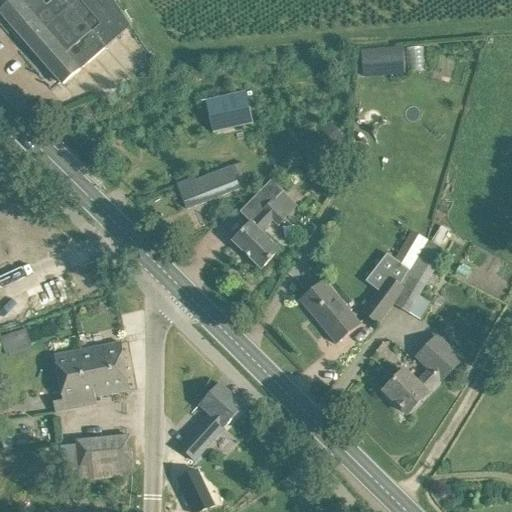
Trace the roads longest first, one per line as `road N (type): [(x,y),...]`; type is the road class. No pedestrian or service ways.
road 1 (tertiary): [(406,511),(178,287)]
road 2 (tertiary): [(178,287),(0,109)]
road 3 (unclassified): [(151,511),(154,341),(162,303),(178,287)]
road 4 (track): [(397,503),(511,312)]
